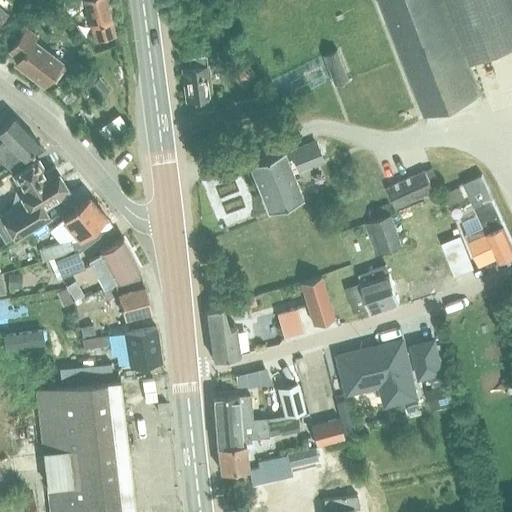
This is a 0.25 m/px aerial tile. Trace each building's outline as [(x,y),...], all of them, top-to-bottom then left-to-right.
[(62,0),(61,1),(70,14),(85,4),(91,26),(95,41),(116,36),(105,0),(62,0)] [(481,93),(469,60),(511,43),(511,0),(380,0),(425,115),(481,93)] [(51,20),(62,26),(67,16),(57,10),(51,20)] [(26,28),(9,50),(19,58),(15,63),(44,85),(50,77),(54,80),(65,66),(33,41),(37,36),(26,28)] [(349,79),(338,49),(323,55),(335,84),(349,79)] [(190,67),(182,68),(186,101),(194,100),(195,111),(214,109),(206,53),(188,56),(190,67)] [(258,77),(245,63),(232,74),(245,88),(258,77)] [(99,77),(90,84),(99,97),(109,90),(99,77)] [(260,114),(258,97),(246,99),(246,103),(230,105),(232,117),(260,114)] [(0,134),(4,138),(0,141),(0,160),(11,172),(40,144),(13,116),(0,128),(0,134)] [(316,138),(288,149),(292,160),(320,149),(316,138)] [(284,150),(250,164),(268,211),(303,197),(284,150)] [(24,201),(1,215),(15,239),(18,238),(29,231),(51,218),(45,208),(71,192),(55,166),(46,171),(39,159),(13,175),(20,187),(17,188),(24,201)] [(425,170),(387,187),(396,207),(434,190),(425,170)] [(483,174),(464,183),(474,206),(483,226),(466,234),(479,264),(497,256),(499,260),(511,253),(511,239),(493,198),(483,174)] [(459,186),(444,192),(448,203),(463,197),(459,186)] [(53,257),(78,251),(103,233),(96,225),(107,217),(89,196),(63,217),(80,237),(72,241),(71,238),(39,248),(43,260),(48,258),(53,257)] [(392,213),(365,223),(375,253),(403,244),(392,213)] [(462,236),(445,243),(457,274),(474,267),(462,236)] [(103,287),(140,268),(123,237),(100,250),(101,254),(89,260),(103,287)] [(85,267),(78,251),(53,257),(48,258),(58,279),(85,267)] [(351,287),(347,288),(355,311),(358,310),(370,306),(372,312),(399,302),(389,274),(386,265),(360,274),(362,283),(351,287)] [(140,268),(103,287),(98,290),(101,299),(106,298),(118,294),(125,317),(152,310),(145,284),(144,284),(140,268)] [(69,278),(74,290),(88,284),(83,272),(69,278)] [(21,276),(10,275),(9,289),(20,289),(21,276)] [(300,282),(314,324),(335,317),(322,275),(300,282)] [(70,298),(65,288),(56,291),(61,302),(70,298)] [(31,295),(24,297),(25,304),(33,303),(31,295)] [(254,297),(243,300),(245,308),(256,305),(254,297)] [(223,305),(207,310),(214,360),(241,355),(237,326),(229,327),(223,305)] [(284,336),(304,330),(297,307),(277,312),(284,336)] [(95,332),(93,324),(81,327),(83,335),(95,332)] [(156,326),(80,339),(81,347),(115,342),(119,367),(162,360),(156,326)] [(21,332),(4,334),(5,341),(6,348),(22,346),(44,343),(42,329),(21,332)] [(410,368),(404,340),(403,339),(402,339),(389,343),(381,345),(382,347),(375,349),(373,349),(373,347),(356,351),(338,355),(337,355),(346,392),(363,388),(388,382),(389,382),(392,396),(394,401),(417,395),(415,387),(410,368)] [(422,343),(413,345),(418,364),(420,376),(442,371),(438,354),(434,340),(422,343)] [(63,384),(113,379),(112,363),(61,367),(63,384)] [(273,366),(249,371),(254,394),(278,389),(273,366)] [(135,511),(120,380),(115,380),(98,382),(92,383),(36,390),(50,511),(135,511)] [(285,415),(304,410),(297,383),(278,388),(285,415)] [(432,409),(453,404),(448,387),(428,392),(432,409)] [(214,398),(217,446),(218,446),(245,442),(251,441),(251,438),(257,437),(269,436),(268,425),(267,417),(253,418),(251,394),(238,395),(234,395),(214,397),(214,398)] [(339,417),(311,425),(317,445),(344,437),(339,417)] [(277,422),(268,425),(269,436),(280,433),(277,422)] [(245,442),(218,446),(221,471),(249,467),(245,442)] [(315,447),(288,454),(291,466),(318,459),(315,447)] [(357,494),(324,499),(325,511),(322,511),(321,511),(352,511),(352,508),(359,507),(357,494)]
